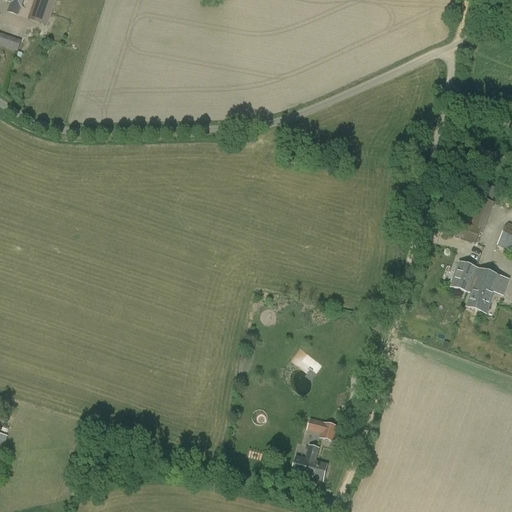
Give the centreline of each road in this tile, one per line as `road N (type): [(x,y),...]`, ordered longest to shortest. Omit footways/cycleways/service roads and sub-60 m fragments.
road 1 (unclassified): [(0,102),(27,120),(71,131),(253,125),(511,18)]
road 2 (track): [(333,511),(363,438),(393,323),(466,0)]
